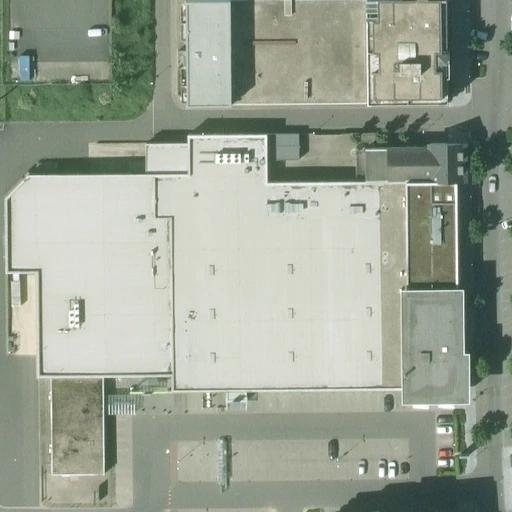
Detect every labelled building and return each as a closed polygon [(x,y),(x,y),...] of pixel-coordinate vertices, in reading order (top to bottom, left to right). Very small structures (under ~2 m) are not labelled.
[(232,0),(187,0),(188,83),(188,105),(232,104),(232,0)] [(242,0),(232,0),(232,104),(369,102),(367,0),(242,0)] [(447,0),(367,0),(369,102),(448,101),(447,0)] [(185,184),(266,184),(266,137),(185,137),(185,180),(185,184)] [(465,144),(431,145),(431,147),(431,181),(456,181),(465,181),(465,144)] [(431,147),(373,148),(374,182),(409,181),(431,181),(431,147)] [(8,273),(38,273),(39,377),(52,377),(104,376),(174,376),(173,286),(172,218),(155,218),(155,175),(29,176),(7,199),(8,273)] [(374,182),(266,184),(185,184),(185,180),(155,175),(155,218),(172,218),(173,286),(174,376),(173,416),(413,410),(411,387),(410,284),(409,181),(374,182)] [(458,386),(456,181),(431,181),(409,181),(410,284),(411,387),(458,386)] [(105,479),(104,376),(52,377),(51,479),(105,479)]
